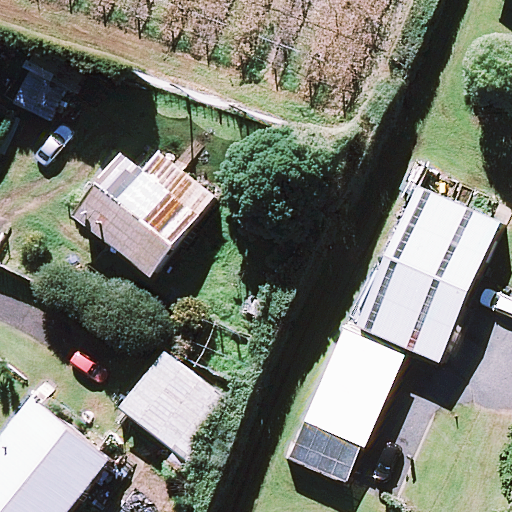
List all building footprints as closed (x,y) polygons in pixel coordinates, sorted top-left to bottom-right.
[(19,98),(58,117),(75,82),(90,89),(99,70),(46,44),(19,98)] [(511,124),(505,121),(490,153),(511,163),(511,124)] [(167,146),(153,164),(131,147),(82,209),(160,270),(223,189),(167,146)] [(462,379),(511,263),(511,233),(440,202),(379,343),(462,379)] [(314,283),(290,264),(249,316),(274,335),(314,283)] [(427,369),(365,343),(324,437),(386,463),(427,369)] [(238,398),(172,347),(128,403),(186,448),(176,462),(201,481),(215,464),(198,451),(238,398)] [(70,511),(119,451),(44,391),(0,444),(0,506),(7,511),(70,511)]
